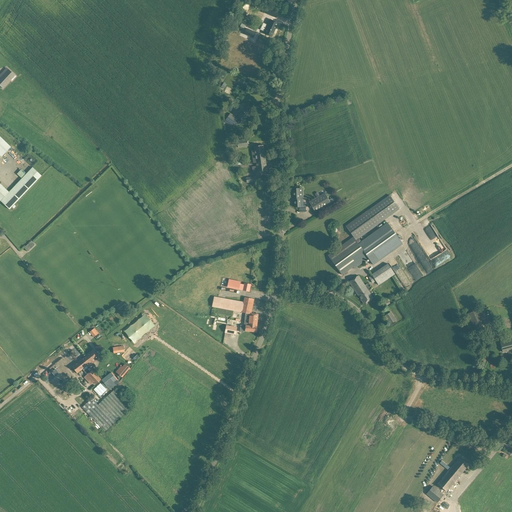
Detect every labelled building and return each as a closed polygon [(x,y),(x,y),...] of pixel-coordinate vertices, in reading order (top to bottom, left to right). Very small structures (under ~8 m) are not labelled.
[(271,16),(273,11),(266,8),(264,13),(271,16)] [(248,23),(251,14),(239,10),(236,19),(248,23)] [(263,23),(260,30),(264,31),(263,33),(272,37),(278,23),(271,20),(269,24),(268,24),(267,25),(263,23)] [(246,28),(244,34),(253,38),(256,32),(246,28)] [(15,76),(7,67),(0,74),(0,76),(0,77),(0,85),(3,89),(15,76)] [(238,117),(239,118),(243,121),(249,113),(244,109),(241,113),(238,117)] [(232,125),(237,118),(230,114),(226,120),(232,125)] [(4,154),(11,147),(0,136),(0,155),(2,157),(4,154)] [(248,146),(247,139),(237,141),(238,147),(248,146)] [(266,161),(265,158),(263,145),(254,146),(255,155),(252,155),(254,163),(256,163),(266,161)] [(253,173),(262,172),(267,171),(266,161),(256,163),(257,166),(252,167),(253,173)] [(0,183),(0,200),(10,210),(42,176),(33,167),(9,192),(0,183)] [(302,203),(302,199),(304,199),(303,188),(299,188),(293,189),(293,199),(294,199),(294,204),(296,204),(297,207),(299,207),(299,212),(306,212),(306,203),(302,203)] [(325,193),(320,196),(318,192),(315,194),(317,198),(309,202),(315,213),(331,203),(325,193)] [(356,240),(359,238),(377,225),(399,209),(389,195),(346,226),(354,238),(356,240)] [(358,266),(398,237),(388,223),(362,242),(359,238),(356,240),(354,238),(328,256),(342,275),(353,267),(354,269),(358,266)] [(28,251),(35,245),(31,241),(24,247),(28,251)] [(376,281),(379,285),(395,274),(388,263),(372,274),(372,275),(369,277),(373,283),(376,281)] [(364,304),(368,301),(373,298),(369,291),(371,290),(367,284),(365,285),(358,276),(353,279),(349,282),(364,304)] [(244,283),(244,285),(240,284),(241,282),(229,279),(227,287),(240,290),(240,289),(243,290),(249,292),(251,284),(244,283)] [(253,299),(248,298),(245,297),(244,302),(214,297),(212,307),(249,313),(248,322),(249,323),(257,324),(258,314),(251,313),(252,309),(251,309),(253,299)] [(476,332),(487,328),(480,309),(468,314),(476,332)] [(390,324),(394,321),(396,320),(391,312),(389,313),(385,316),(390,324)] [(248,322),(244,322),(244,325),(245,325),(245,331),(256,332),(257,327),(257,324),(249,323),(248,322)] [(237,327),(226,325),(225,333),(236,335),(237,327)] [(95,328),(90,332),(94,337),(99,333),(95,328)] [(502,331),(490,335),(492,341),(502,338),(501,336),(503,335),(502,331)] [(511,339),(502,342),(501,342),(503,348),(504,352),(511,350),(511,335),(511,336),(511,339)] [(87,361),(84,363),(87,368),(89,366),(100,358),(97,354),(94,350),(85,357),(87,361)] [(83,359),(72,367),(75,371),(77,373),(82,369),(87,375),(96,384),(101,379),(92,370),(89,366),(87,368),(84,363),(87,361),(85,357),(83,359)] [(125,363),(117,373),(122,378),(130,368),(125,363)] [(111,373),(108,375),(115,385),(119,382),(116,379),(111,373)] [(109,390),(115,385),(108,375),(102,380),(109,390)] [(107,390),(104,387),(101,383),(93,389),(100,396),(107,390)] [(95,402),(92,399),(82,407),(105,431),(131,407),(114,390),(98,405),(95,402)] [(402,418),(349,511),(372,511),(382,495),(395,486),(379,511),(391,511),(405,488),(411,491),(412,490),(417,493),(420,490),(441,454),(430,448),(432,445),(425,441),(416,457),(411,454),(424,431),(402,418)] [(438,484),(446,491),(468,465),(460,458),(451,469),(447,465),(445,467),(449,471),(438,484)] [(444,495),(443,494),(433,486),(426,494),(437,503),(444,495)]
